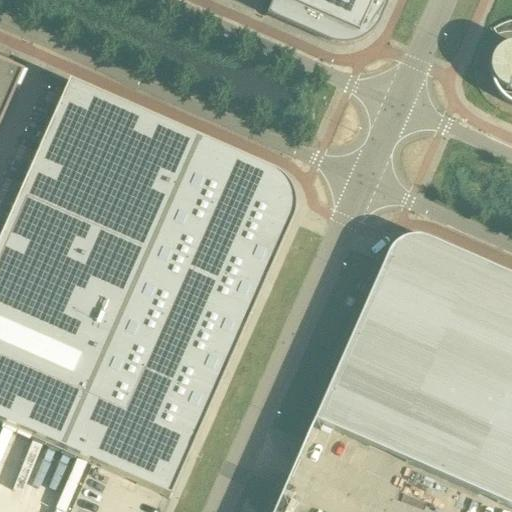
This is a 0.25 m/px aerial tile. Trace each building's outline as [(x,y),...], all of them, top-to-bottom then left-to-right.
[(227,0),(235,3),(235,0),(277,0),(278,0),(272,14),(331,40),(332,40),(334,41),(335,41),(337,42),(338,42),(341,42),(342,42),(344,42),(345,42),(348,42),(349,42),(351,41),(352,41),(355,40),(356,40),(358,39),(359,38),(361,37),(362,37),(364,35),(365,35),(366,33),(367,32),(369,30),(369,29),(371,27),(373,24),(374,21),(383,1),(388,3),(389,0),(227,0)] [(511,22),(509,23),(500,26),(492,30),(496,37),(500,34),(505,33),(510,32),(511,31),(511,22)] [(511,39),(511,40),(506,40),(501,40),(497,42),(493,44),(490,48),(487,52),(485,57),(485,62),(485,68),(485,73),(487,78),(491,81),(494,83),(499,85),(503,86),(508,86),(511,85),(511,39)] [(24,79),(0,68),(0,121),(13,92),(17,94),(24,79)] [(0,427),(169,502),(291,225),(293,218),(294,211),(294,203),(292,196),(288,189),(284,184),(278,179),(272,175),(70,86),(0,244),(0,427)] [(17,121),(37,129),(43,113),(24,105),(17,121)] [(385,258),(313,421),(511,509),(511,279),(426,242),(426,241),(425,241),(424,241),(423,241),(423,240),(422,240),(421,240),(420,240),(420,239),(419,239),(418,239),(417,239),(416,239),(415,239),(414,239),(413,239),(412,239),(411,239),(410,239),(409,239),(408,239),(408,240),(407,240),(406,240),(405,240),(404,240),(404,241),(403,241),(402,241),(401,241),(401,242),(400,242),(399,242),(399,243),(398,243),(397,244),(396,244),(396,245),(395,245),(395,246),(394,246),(393,246),(393,247),(392,247),(392,248),(391,248),(391,249),(390,249),(390,250),(390,251),(389,251),(389,252),(388,252),(388,253),(387,253),(387,254),(387,255),(386,255),(386,256),(386,257),(385,257),(385,258)]
